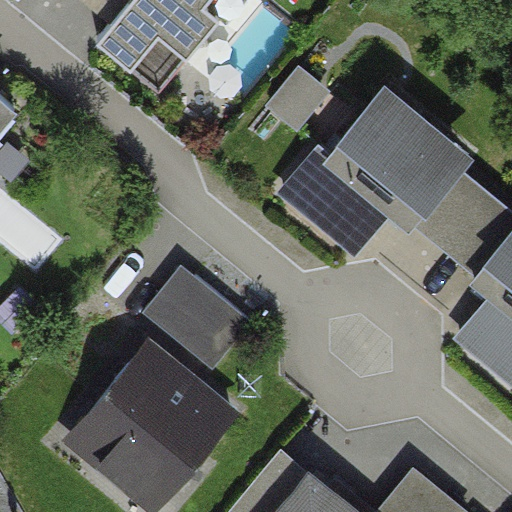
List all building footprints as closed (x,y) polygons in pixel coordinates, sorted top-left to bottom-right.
[(197,0),(81,0),(106,19),(92,37),(124,63),(152,28),(189,58),(213,27),(190,9),(197,0)] [(273,96),(288,120),(327,96),(311,72),(273,96)] [(477,151),(387,78),(328,149),(318,141),(278,190),(356,255),(393,211),(410,226),(426,207),(429,210),(477,151)] [(0,127),(18,105),(0,89),(0,127)] [(511,227),(471,277),(490,292),(454,336),(511,382),(511,227)] [(183,261),(148,310),(224,363),(259,314),(183,261)] [(64,437),(155,511),(157,511),(243,408),(150,333),(64,437)] [(371,511),(311,462),(269,511),(371,511)]
